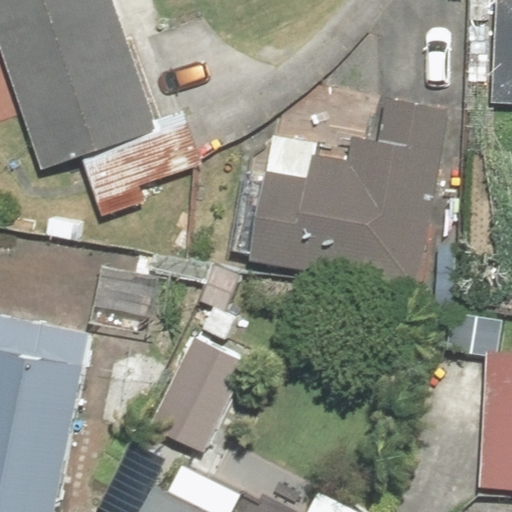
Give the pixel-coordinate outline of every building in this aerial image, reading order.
[(110,0),(0,0),(0,60),(40,176),(157,136),(110,0)] [(511,0),(492,0),(489,103),(511,104),(511,0)] [(438,287),(466,98),(400,88),(394,128),(363,124),(359,150),(323,145),(319,177),(252,167),(238,257),(438,287)] [(115,254),(104,320),(173,331),(183,265),(115,254)] [(51,511),(85,335),(0,319),(0,511),(51,511)] [(262,346),(201,322),(164,418),(226,442),(262,346)] [(511,353),(482,352),(474,489),(511,491),(511,353)] [(131,511),(205,511),(147,482),(131,511)]
